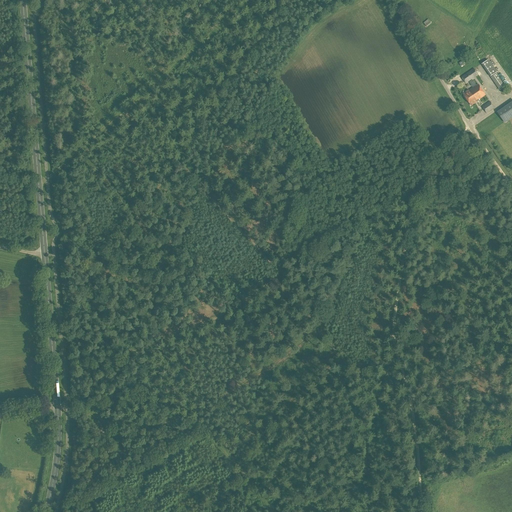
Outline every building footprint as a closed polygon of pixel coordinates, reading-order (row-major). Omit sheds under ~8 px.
[(427,27),(432,23),(428,19),(424,23),(427,27)] [(490,77),(497,72),(488,60),(482,64),(490,77)] [(466,83),(478,75),(474,68),(462,77),(466,83)] [(500,90),(505,87),(496,74),(491,78),(500,90)] [(485,95),(478,84),(469,91),(469,90),(463,94),(471,105),(479,100),(478,100),(485,95)] [(486,113),(494,107),(490,101),(482,107),(486,113)] [(511,118),(511,102),(497,113),(505,124),(511,118)]
